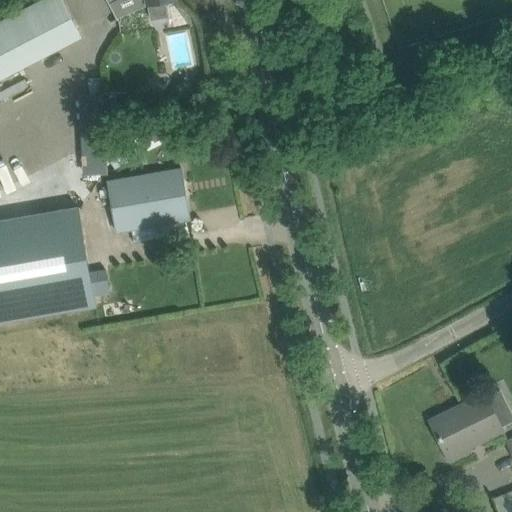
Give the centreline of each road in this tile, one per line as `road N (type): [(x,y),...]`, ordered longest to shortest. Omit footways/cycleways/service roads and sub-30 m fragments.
road 1 (secondary): [(337,379),(247,0)]
road 2 (unclassified): [(337,379),(392,362),(511,299)]
road 3 (secondary): [(368,511),(337,379)]
